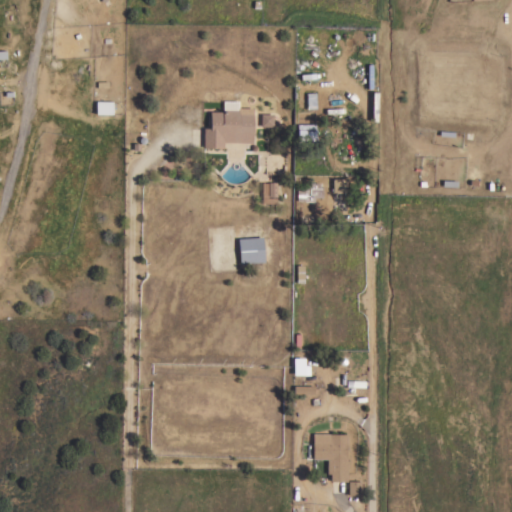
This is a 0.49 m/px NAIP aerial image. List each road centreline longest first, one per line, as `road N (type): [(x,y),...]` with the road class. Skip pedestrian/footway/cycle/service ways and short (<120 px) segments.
road 1 (residential): [(125,511),(127,186),(143,154),(172,133),(195,129)]
road 2 (residential): [(371,511),(370,291)]
